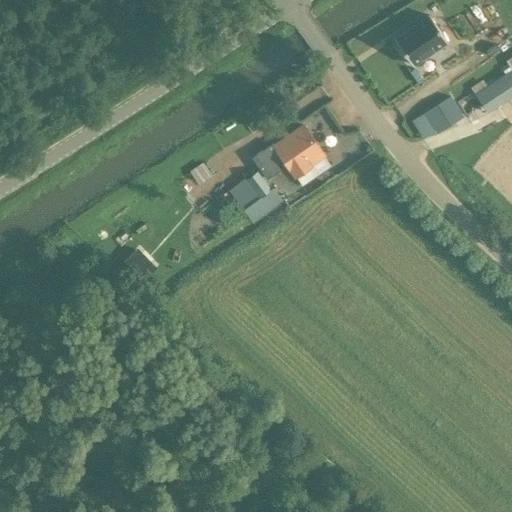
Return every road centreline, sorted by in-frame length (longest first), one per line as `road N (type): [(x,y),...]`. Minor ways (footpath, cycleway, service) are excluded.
road 1 (unclassified): [(511,261),(404,156),(289,4)]
road 2 (unclassified): [(0,183),(289,4)]
